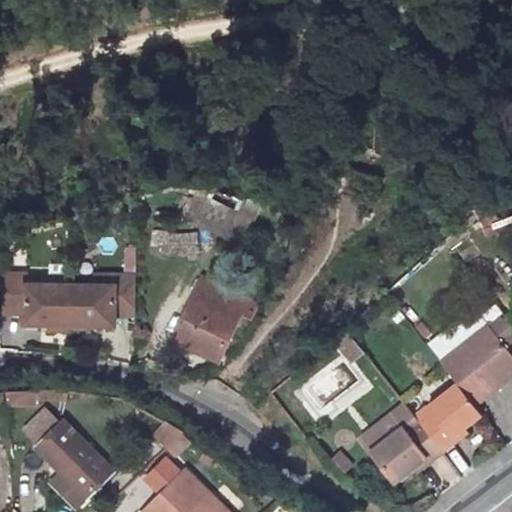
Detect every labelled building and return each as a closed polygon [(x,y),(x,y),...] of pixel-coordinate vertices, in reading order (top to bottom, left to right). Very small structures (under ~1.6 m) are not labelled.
[(381,176),(342,161),(331,191),(369,204),(381,176)] [(200,221),(212,196),(216,187),(201,184),(186,219),(200,221)] [(216,187),(212,196),(243,210),(250,197),(216,187)] [(212,196),(200,221),(231,236),(243,210),(212,196)] [(250,197),(243,210),(231,236),(244,244),(266,197),(250,197)] [(495,220),(488,200),(479,208),(485,225),(495,220)] [(137,272),(137,249),(125,248),(124,272),(137,272)] [(21,331),(118,331),(118,320),(136,320),(136,272),(117,272),(117,283),(21,283),(21,273),(0,273),(0,316),(21,316),(21,331)] [(174,336),(219,358),(242,310),(197,289),(174,336)] [(501,310),(487,321),(491,326),(505,315),(501,310)] [(480,313),(435,348),(442,357),(487,321),(480,313)] [(475,403),(499,384),(496,380),(511,366),(511,352),(504,342),(511,336),(511,322),(505,315),(491,326),(487,321),(442,357),(440,359),(457,381),(475,403)] [(335,337),(352,357),(362,348),(346,327),(335,337)] [(511,366),(496,380),(499,384),(511,374),(511,366)] [(452,435),(464,426),(482,412),(475,403),(457,381),(427,405),(431,409),(418,420),(442,451),(456,440),(452,435)] [(373,447),(401,425),(405,430),(418,420),(405,403),(363,436),(373,447)] [(65,419),(37,446),(87,498),(116,469),(65,419)] [(424,456),(429,462),(442,451),(418,420),(405,430),(401,425),(373,447),(371,449),(394,480),(411,466),(424,456)] [(151,438),(174,456),(187,440),(164,421),(151,438)] [(452,435),(456,440),(468,431),(464,426),(452,435)] [(429,462),(424,456),(411,466),(416,471),(429,462)] [(233,511),(189,468),(144,511),(233,511)]
